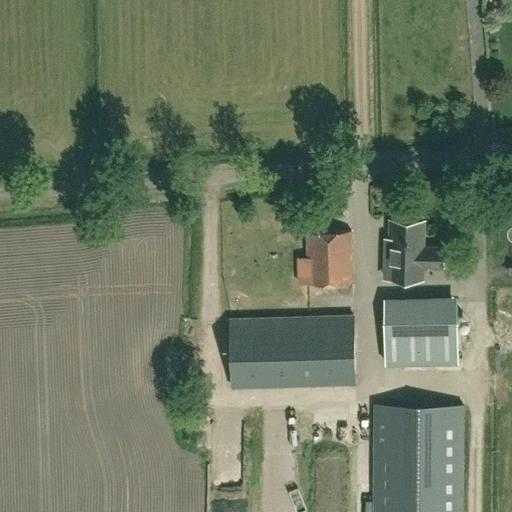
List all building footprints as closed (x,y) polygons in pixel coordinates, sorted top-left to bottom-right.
[(386,238),(386,247),(385,276),(422,278),(422,265),(444,266),(444,248),(423,247),(424,222),(391,221),(391,238),(386,238)] [(308,284),(353,283),(351,230),(307,231),(308,284)] [(463,295),(388,297),(390,365),(424,364),(424,369),(464,368),(463,295)] [(353,316),(231,319),(233,388),(355,385),(353,316)] [(462,511),(463,405),(375,404),(373,511),(462,511)]
